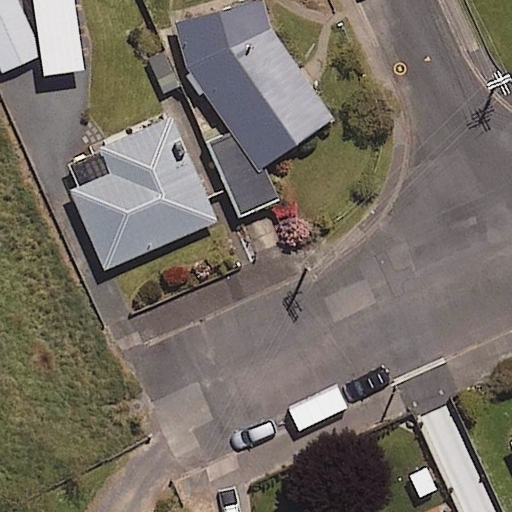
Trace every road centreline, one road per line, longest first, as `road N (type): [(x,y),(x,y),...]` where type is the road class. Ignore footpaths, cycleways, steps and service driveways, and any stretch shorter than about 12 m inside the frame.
road 1 (residential): [(180,402),(511,250)]
road 2 (residential): [(511,241),(402,0)]
